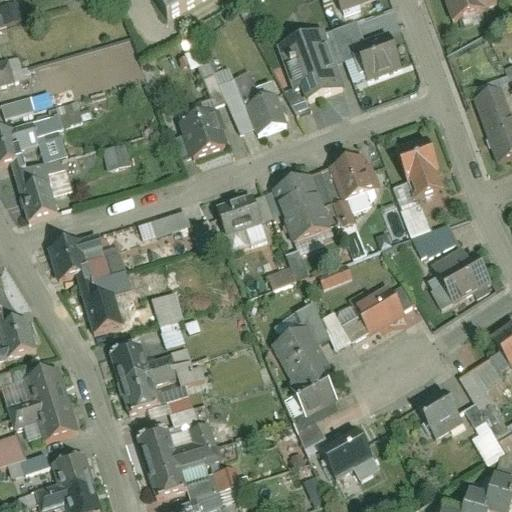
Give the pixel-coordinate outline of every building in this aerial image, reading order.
[(154,0),(167,23),(208,0),(154,0)] [(375,3),(373,0),(335,0),(341,15),(375,3)] [(440,0),(451,27),(500,10),(496,0),(440,0)] [(344,92),(324,32),(278,48),(294,96),(303,93),(306,105),(344,92)] [(401,73),(388,37),(353,50),(367,86),(401,73)] [(0,92),(14,89),(7,65),(0,66),(0,92)] [(286,129),(273,90),(256,96),(250,77),(232,83),(242,113),(248,111),(258,139),(286,129)] [(511,114),(504,92),(471,103),(495,168),(511,161),(511,114)] [(0,124),(51,111),(47,96),(0,108),(0,124)] [(228,152),(215,116),(184,126),(196,163),(228,152)] [(33,128),(0,137),(0,170),(21,165),(17,149),(37,144),(33,128)] [(444,192),(426,143),(394,155),(411,204),(444,192)] [(105,175),(128,169),(122,147),(99,153),(105,175)] [(376,194),(364,160),(330,172),(342,207),(376,194)] [(26,226),(57,217),(46,179),(15,188),(26,226)] [(331,234),(313,181),(274,195),(293,247),(331,234)] [(261,229),(252,201),(216,213),(226,241),(261,229)] [(139,247),(186,231),(180,215),(134,231),(139,247)] [(423,237),(429,254),(453,246),(447,229),(423,237)] [(350,262),(362,258),(353,235),(342,239),(350,262)] [(99,238),(48,252),(57,286),(84,279),(79,262),(104,256),(99,238)] [(453,310),(491,288),(472,256),(466,260),(464,253),(431,272),(453,310)] [(287,272),(265,279),(270,294),(292,287),(287,272)] [(405,319),(388,289),(367,302),(364,296),(350,304),(371,339),(405,319)] [(173,297),(148,303),(160,354),(181,349),(175,326),(180,325),(173,297)] [(84,307),(91,335),(124,326),(117,298),(84,307)] [(9,332),(0,301),(0,365),(37,354),(28,326),(9,332)] [(511,325),(490,341),(511,370),(511,325)] [(307,336),(272,353),(308,428),(343,411),(307,336)] [(143,347),(108,358),(127,418),(160,408),(155,391),(181,383),(173,359),(149,367),(143,347)] [(469,443),(481,469),(511,453),(511,426),(501,432),(482,393),(498,385),(488,364),(455,380),(469,410),(461,414),(474,440),(469,443)] [(78,435),(61,372),(25,382),(30,403),(9,408),(15,432),(39,425),(44,444),(78,435)] [(446,395),(417,411),(436,445),(465,429),(446,395)] [(166,436),(140,443),(156,501),(188,492),(183,473),(221,463),(211,427),(187,433),(191,449),(171,455),(166,436)] [(374,463),(355,430),(319,451),(337,484),(374,463)] [(14,439),(0,442),(0,472),(5,471),(8,481),(42,472),(39,460),(20,465),(14,439)] [(98,511),(83,457),(47,467),(53,488),(31,494),(36,511),(57,511),(61,511),(98,511)] [(453,511),(443,509),(442,511),(511,511),(511,484),(494,480),(488,500),(470,496),(465,511),(453,511)]
